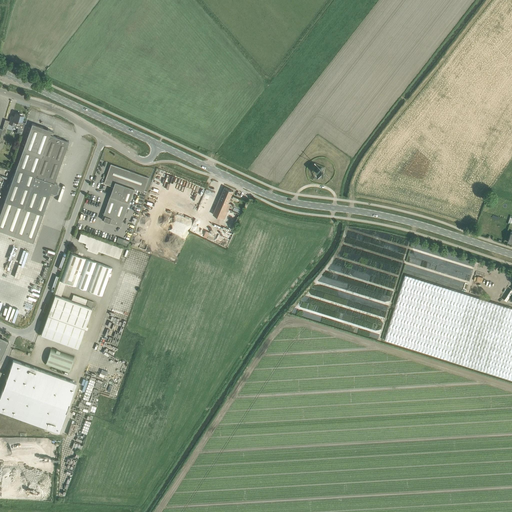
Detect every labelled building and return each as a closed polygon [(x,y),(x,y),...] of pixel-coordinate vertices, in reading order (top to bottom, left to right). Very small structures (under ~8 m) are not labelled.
[(9,124),(14,125),(15,126),(18,127),(17,132),(22,134),(24,127),(25,123),(22,122),(22,120),(24,115),(15,113),(14,116),(11,115),(10,120),(10,121),(9,124)] [(54,193),(57,191),(58,186),(57,184),(54,182),(69,141),(49,134),(51,130),(32,123),(0,212),(0,229),(33,241),(42,214),(51,191),(54,193)] [(144,192),(147,182),(149,177),(111,164),(104,183),(109,185),(110,184),(114,185),(102,219),(122,226),(135,189),(144,192)] [(219,199),(228,203),(233,191),(225,187),(219,199)] [(219,199),(213,214),(225,218),(231,204),(228,203),(219,199)] [(384,232),(372,230),(371,238),(372,238),(371,241),(375,241),(375,239),(383,240),(384,232)] [(123,248),(81,233),(79,240),(87,243),(86,245),(87,246),(89,247),(88,250),(97,253),(98,250),(119,258),(123,248)] [(78,255),(75,254),(72,253),(70,253),(60,280),(65,282),(103,296),(113,268),(96,262),(78,255)] [(440,262),(442,264),(446,261),(447,262),(449,262),(449,264),(451,262),(451,264),(456,263),(456,260),(454,262),(452,259),(449,259),(449,255),(447,257),(443,258),(443,256),(438,256),(438,258),(436,256),(433,256),(436,259),(435,260),(435,262),(437,262),(440,262)] [(511,379),(511,307),(469,294),(405,274),(385,339),(449,360),(511,379)] [(66,283),(64,282),(60,281),(41,334),(77,347),(92,308),(86,305),(85,305),(87,299),(73,294),(71,300),(61,296),(66,283)] [(297,309),(348,324),(347,321),(350,310),(353,311),(355,324),(360,323),(362,326),(365,316),(367,315),(361,306),(364,297),(361,299),(363,294),(358,295),(358,294),(349,292),(351,290),(346,289),(349,287),(344,286),(344,285),(329,288),(327,295),(306,289),(304,299),(303,299),(304,301),(299,302),(297,309)] [(502,297),(504,299),(511,289),(509,287),(502,297)] [(0,358),(0,359),(8,340),(0,336),(0,358)] [(51,348),(45,364),(50,366),(68,372),(70,367),(72,363),(74,356),(56,350),(51,348)] [(76,382),(13,360),(0,395),(0,410),(58,432),(76,382)]
